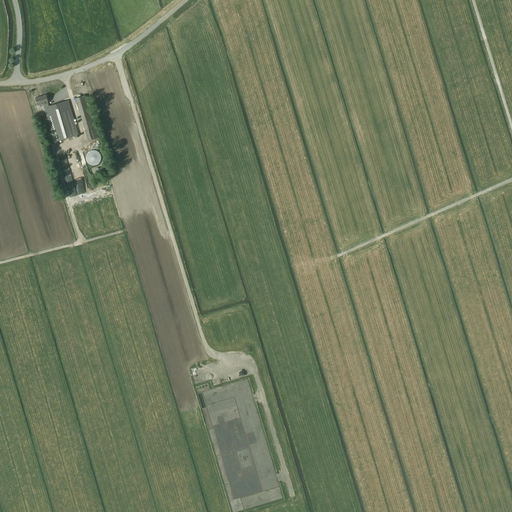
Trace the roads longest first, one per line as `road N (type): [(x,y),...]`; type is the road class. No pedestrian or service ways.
road 1 (unclassified): [(16,83),(116,54),(185,0)]
road 2 (track): [(337,256),(511,179)]
road 3 (track): [(511,127),(472,0)]
